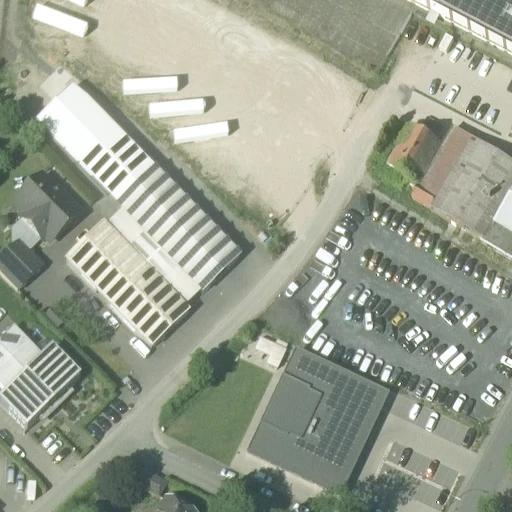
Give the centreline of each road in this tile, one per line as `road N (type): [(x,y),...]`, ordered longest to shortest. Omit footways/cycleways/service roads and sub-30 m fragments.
road 1 (unclassified): [(113,439),(271,278),(345,180),(385,109)]
road 2 (unclassified): [(113,439),(268,511)]
